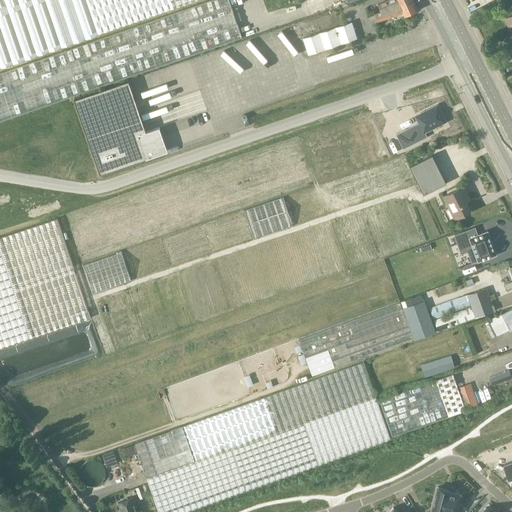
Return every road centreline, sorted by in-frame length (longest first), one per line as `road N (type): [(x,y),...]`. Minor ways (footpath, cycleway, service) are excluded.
road 1 (residential): [(0,176),(91,189),(469,62)]
road 2 (residential): [(349,507),(451,458),(511,504)]
road 3 (residential): [(95,511),(0,391)]
